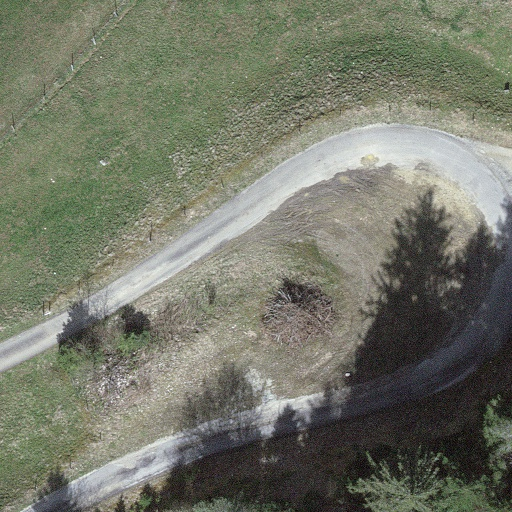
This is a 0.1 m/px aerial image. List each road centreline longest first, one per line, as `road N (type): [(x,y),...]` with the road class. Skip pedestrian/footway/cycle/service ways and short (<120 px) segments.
road 1 (unclassified): [(0,356),(129,288),(337,151),(372,143),(436,148),(483,178),(511,221)]
road 2 (unclassified): [(511,288),(479,341),(421,379),(208,438),(48,511)]
